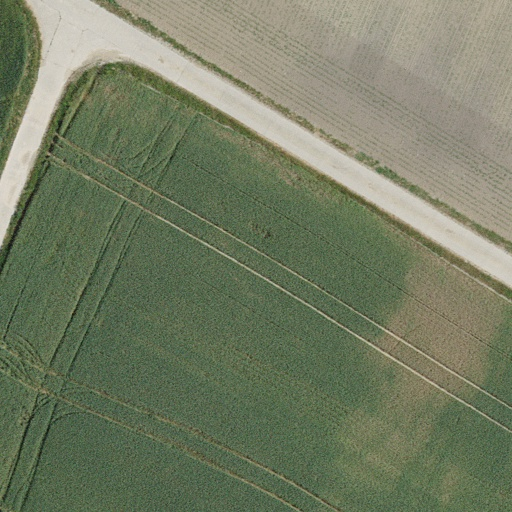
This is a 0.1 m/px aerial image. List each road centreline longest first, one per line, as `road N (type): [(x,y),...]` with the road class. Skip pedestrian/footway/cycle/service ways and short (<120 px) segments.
road 1 (track): [(511,266),(75,0)]
road 2 (track): [(74,0),(0,196)]
